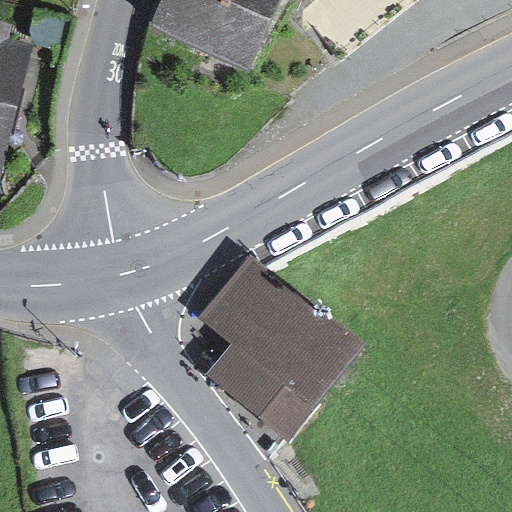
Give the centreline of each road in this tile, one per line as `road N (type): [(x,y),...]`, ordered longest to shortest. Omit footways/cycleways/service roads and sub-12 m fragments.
road 1 (tertiary): [(119,272),(179,254),(511,68)]
road 2 (unclassified): [(270,511),(119,272)]
road 3 (residential): [(119,272),(100,152),(102,90),(125,0)]
road 4 (tertiary): [(0,283),(55,284),(119,272)]
